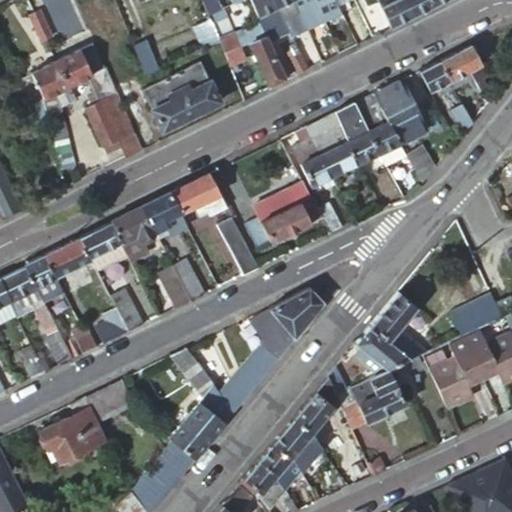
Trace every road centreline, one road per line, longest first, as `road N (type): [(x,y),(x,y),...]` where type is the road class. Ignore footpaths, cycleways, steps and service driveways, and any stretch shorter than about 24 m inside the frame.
road 1 (residential): [(0,246),(470,13),(511,2)]
road 2 (residential): [(0,415),(387,227),(414,234)]
road 3 (tertiary): [(185,511),(414,234)]
road 4 (residential): [(341,511),(511,432)]
